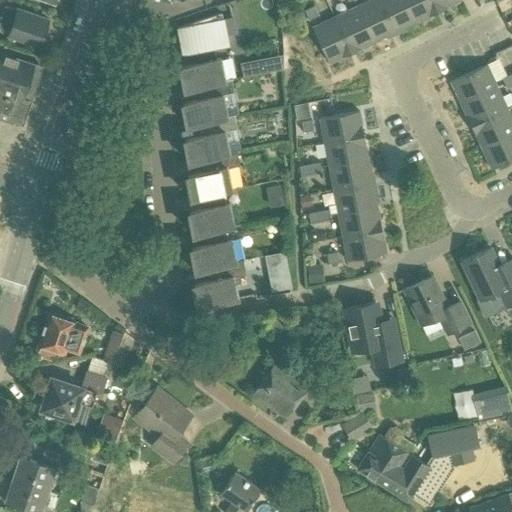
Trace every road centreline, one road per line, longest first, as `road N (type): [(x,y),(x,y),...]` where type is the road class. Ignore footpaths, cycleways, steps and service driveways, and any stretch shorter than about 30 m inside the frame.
road 1 (residential): [(334,511),(316,459),(123,314)]
road 2 (residential): [(123,314),(170,264),(155,45)]
road 3 (residential): [(471,210),(457,202),(405,94),(405,71),(419,56),(497,21)]
road 4 (tertiary): [(39,195),(105,0)]
road 5 (residential): [(350,291),(454,240),(471,210)]
road 6 (residential): [(123,314),(27,229)]
